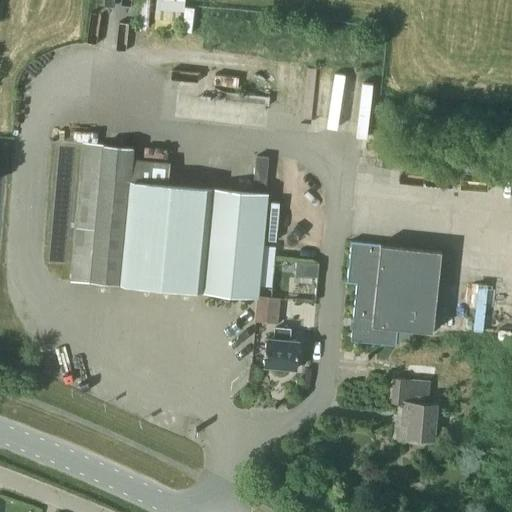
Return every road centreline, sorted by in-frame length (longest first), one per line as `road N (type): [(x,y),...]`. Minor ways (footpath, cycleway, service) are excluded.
road 1 (unknown): [(239,446),(224,419),(174,373),(49,313),(33,296),(19,244)]
road 2 (secondary): [(181,511),(0,433)]
